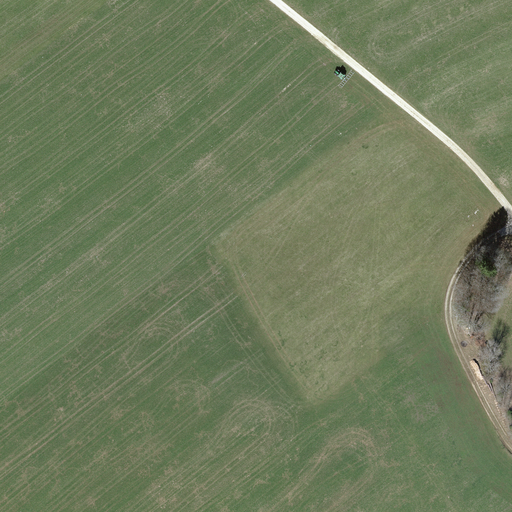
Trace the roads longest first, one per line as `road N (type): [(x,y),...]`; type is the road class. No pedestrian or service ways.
road 1 (track): [(272,0),(471,166),(511,216)]
road 2 (track): [(511,229),(488,240),(463,269),(449,318),(511,451)]
